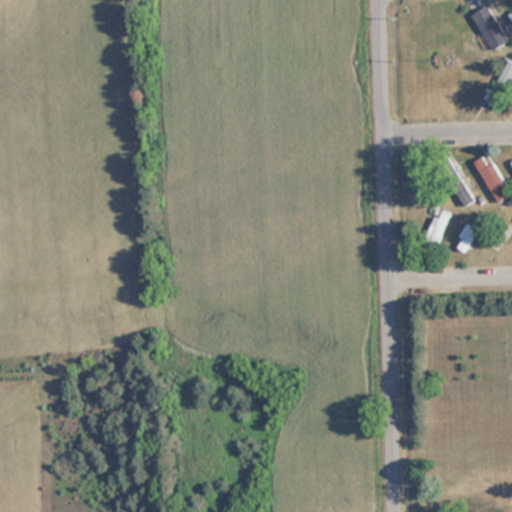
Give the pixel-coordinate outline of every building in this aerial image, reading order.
[(511,77),(511,53),(486,104),(496,109),(511,77)] [(511,196),(487,155),(475,162),(499,203),(511,196)] [(457,190),(465,206),(475,201),(466,185),(457,190)] [(452,214),(441,209),(425,241),(436,246),(452,214)] [(472,226),(466,223),(455,247),(468,254),(486,217),(479,213),(472,226)]
